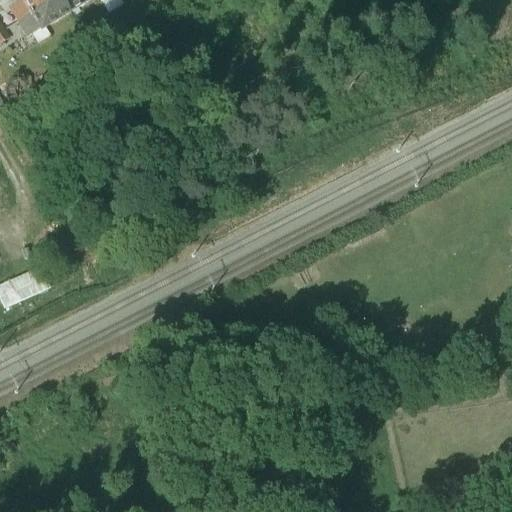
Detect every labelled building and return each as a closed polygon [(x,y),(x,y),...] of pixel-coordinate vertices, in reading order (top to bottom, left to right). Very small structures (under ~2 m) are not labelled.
[(2,0),(16,23),(54,0),(2,0)] [(41,34),(71,16),(61,0),(54,0),(16,23),(26,39),(31,36),(35,43),(43,38),(41,34)] [(61,0),(71,16),(96,0),(100,0),(109,13),(122,5),(118,0),(61,0)] [(93,45),(100,41),(102,40),(93,25),(84,30),(92,44),(93,45)] [(3,31),(0,33),(0,45),(9,40),(3,31)] [(0,287),(0,293),(7,310),(43,294),(34,273),(0,287)]
